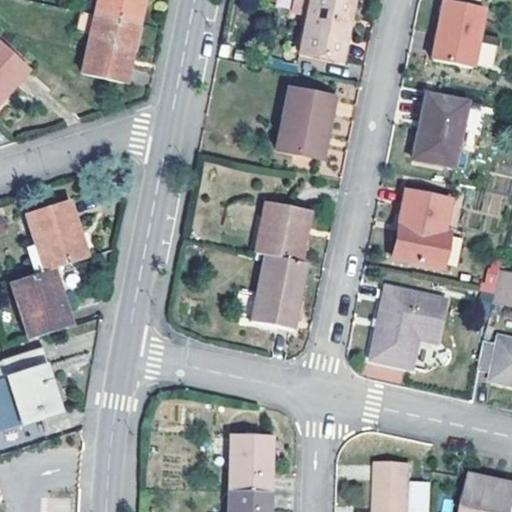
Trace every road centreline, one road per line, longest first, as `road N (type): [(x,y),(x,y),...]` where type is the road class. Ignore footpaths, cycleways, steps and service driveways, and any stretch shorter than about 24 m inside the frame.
road 1 (residential): [(320,394),(397,0)]
road 2 (unclassified): [(124,351),(167,137)]
road 3 (residential): [(124,351),(320,394)]
road 4 (residential): [(320,394),(511,436)]
road 5 (residential): [(167,137),(114,136),(0,171)]
road 6 (unclassified): [(106,511),(124,351)]
road 7 (unclassified): [(167,137),(194,0)]
